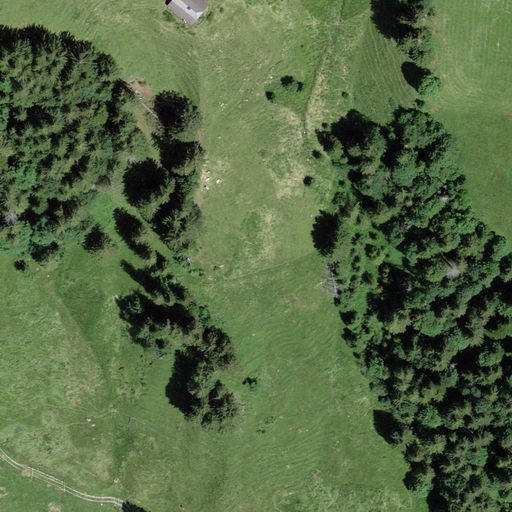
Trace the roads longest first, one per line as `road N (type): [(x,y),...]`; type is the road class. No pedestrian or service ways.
road 1 (track): [(254,0),(275,48),(221,111),(213,140),(235,236),(235,258),(222,272),(195,271),(158,230),(128,224),(100,239),(22,241),(5,251),(0,269)]
road 2 (track): [(136,511),(23,465),(0,446)]
